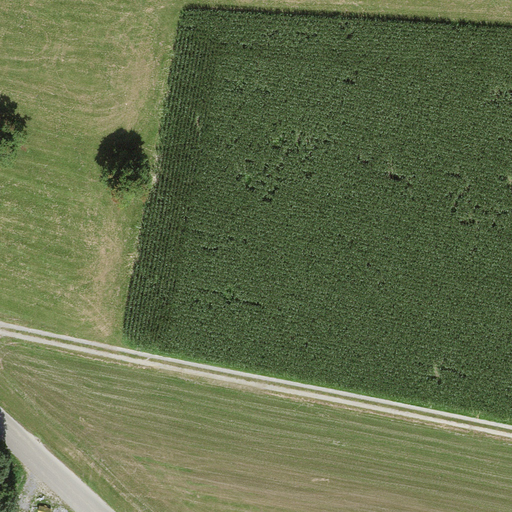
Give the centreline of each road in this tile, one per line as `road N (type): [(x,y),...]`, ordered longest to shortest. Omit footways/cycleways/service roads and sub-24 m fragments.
road 1 (track): [(0,328),(511,433)]
road 2 (residential): [(0,425),(94,511)]
